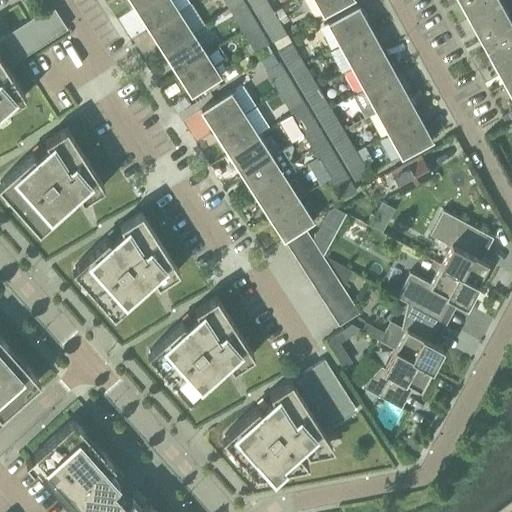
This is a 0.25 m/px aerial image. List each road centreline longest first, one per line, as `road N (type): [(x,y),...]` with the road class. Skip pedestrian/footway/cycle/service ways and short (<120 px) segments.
road 1 (residential): [(314,357),(256,276),(222,251),(67,0)]
road 2 (residential): [(223,511),(0,260)]
road 3 (residential): [(275,511),(286,502),(426,473),(511,327)]
road 4 (residential): [(511,213),(400,0)]
